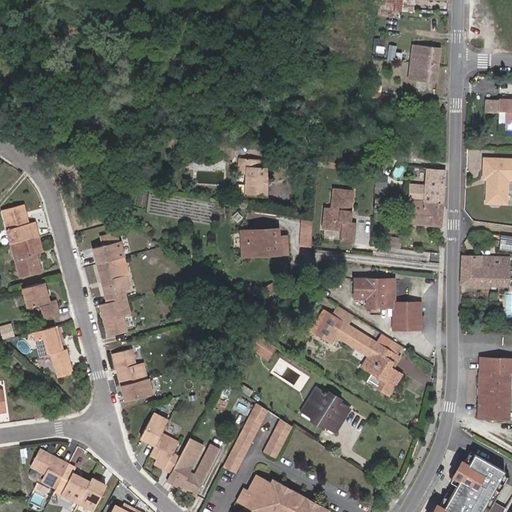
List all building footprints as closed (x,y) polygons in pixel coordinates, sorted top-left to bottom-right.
[(401,0),(379,0),(378,7),(400,10),(401,0)] [(408,62),(406,78),(434,81),(436,65),(438,49),(410,45),(408,62)] [(501,102),(500,119),(511,119),(511,88),(495,88),(495,91),(494,102),(501,102)] [(494,102),(495,91),(484,90),(483,101),(494,102)] [(383,105),(384,96),(368,95),(367,104),(383,105)] [(221,142),(220,158),(230,158),(231,143),(221,142)] [(342,156),(330,154),(329,167),(341,168),(342,156)] [(483,182),(483,199),(503,200),(503,177),(511,176),(511,157),(480,156),(480,176),(485,176),(485,181),(483,182)] [(250,165),(250,158),(240,157),(239,172),(249,173),(248,194),(269,195),(270,166),(260,165),(250,165)] [(442,186),(444,170),(425,168),(424,184),(442,186)] [(442,201),(442,186),(424,184),(409,183),(408,198),(442,201)] [(354,189),(333,188),(331,207),(326,207),(325,227),(342,229),(342,239),(357,240),(359,221),(352,221),(354,189)] [(440,225),(442,201),(408,198),(408,199),(411,200),(410,222),(440,225)] [(12,228),(17,226),(21,239),(37,235),(33,222),(27,224),(21,203),(0,208),(0,210),(5,230),(12,228)] [(300,247),(314,248),(315,220),(301,217),(300,247)] [(282,251),(281,234),(288,233),(288,225),(249,227),(250,249),(273,248),(273,252),(282,251)] [(16,241),(21,239),(17,226),(12,228),(16,241)] [(250,249),(249,227),(244,227),(245,253),(273,252),(273,248),(250,249)] [(281,234),(282,251),(289,251),(288,233),(281,234)] [(37,235),(21,239),(16,241),(9,242),(18,275),(39,270),(34,250),(40,249),(37,235)] [(118,235),(90,243),(94,258),(105,299),(99,301),(107,331),(125,325),(121,311),(128,309),(124,294),(122,286),(129,284),(125,270),(119,271),(113,253),(122,250),(118,235)] [(511,247),(511,236),(503,235),(501,247),(511,247)] [(404,248),(417,250),(417,243),(405,241),(404,248)] [(464,256),(462,284),(509,284),(511,257),(464,256)] [(42,281),(21,286),(26,306),(39,302),(43,317),(57,313),(54,299),(47,301),(42,281)] [(419,332),(419,304),(404,304),(392,304),(391,282),(353,283),(353,302),(366,302),(366,310),(392,309),(393,332),(419,332)] [(395,355),(375,342),(346,323),(351,315),(337,305),(323,328),(334,334),(336,330),(347,336),(346,338),(369,353),(367,356),(364,361),(372,366),(371,372),(376,376),(371,384),(387,395),(400,374),(391,369),(388,366),(395,355)] [(52,351),(57,366),(62,364),(65,373),(73,371),(67,347),(60,349),(57,340),(60,339),(56,324),(33,330),(40,355),(52,351)] [(333,335),(367,356),(369,353),(346,338),(347,336),(336,330),(334,334),(333,335)] [(264,357),(272,344),(256,334),(248,347),(264,357)] [(395,355),(400,346),(381,334),(375,342),(395,355)] [(131,344),(112,350),(121,382),(125,397),(151,390),(147,374),(146,375),(141,358),(135,360),(131,344)] [(272,344),(264,357),(268,359),(276,347),(272,344)] [(388,366),(391,369),(399,357),(395,355),(388,366)] [(511,358),(487,358),(486,418),(511,418),(511,387),(511,358)] [(361,366),(371,372),(372,366),(364,361),(361,366)] [(317,387),(307,403),(316,410),(312,417),(324,425),(329,417),(338,423),(348,407),(317,387)] [(254,403),(222,466),(235,473),(266,410),(254,403)] [(316,410),(307,403),(302,411),(312,417),(316,410)] [(151,452),(157,456),(167,461),(165,465),(173,469),(169,478),(196,493),(205,474),(192,467),(194,462),(180,454),(173,450),(178,440),(161,431),(168,418),(153,410),(140,435),(156,443),(151,452)] [(329,417),(324,425),(333,431),(338,423),(329,417)] [(291,427),(279,419),(263,452),(275,458),(291,427)] [(67,461),(38,445),(29,461),(43,469),(40,475),(55,483),(59,475),(67,479),(60,490),(78,500),(92,508),(105,483),(91,476),(89,479),(71,470),(74,465),(67,461)] [(481,511),(482,511),(489,499),(505,470),(471,451),(465,462),(462,461),(453,476),(456,477),(436,511),(481,511)] [(167,461),(157,456),(155,460),(165,465),(167,461)] [(304,505),(306,501),(289,492),(287,496),(286,495),(281,493),(283,489),(268,481),(267,485),(253,477),(246,490),(250,492),(248,497),(244,494),(241,493),(236,502),(241,505),(239,509),(243,511),(325,511),(326,511),(311,504),(309,508),(304,505)] [(385,489),(378,485),(374,493),(381,497),(385,489)] [(503,511),(506,508),(489,499),(482,511),(483,511),(503,511)] [(125,508),(115,503),(110,511),(140,511),(134,508),(127,504),(125,508)]
